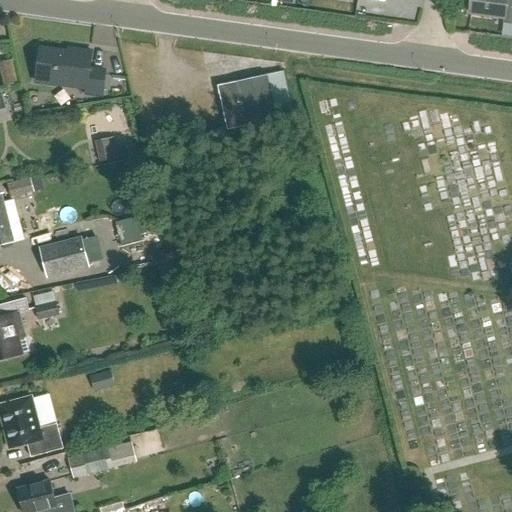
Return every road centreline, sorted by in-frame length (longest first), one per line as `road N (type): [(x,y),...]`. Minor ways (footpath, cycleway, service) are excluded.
road 1 (residential): [(423,58),(120,17)]
road 2 (residential): [(120,17),(0,1)]
